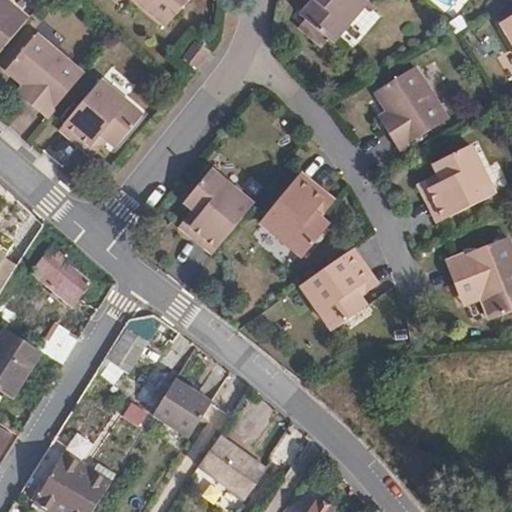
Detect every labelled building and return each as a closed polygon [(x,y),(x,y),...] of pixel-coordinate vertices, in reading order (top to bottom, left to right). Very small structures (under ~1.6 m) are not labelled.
[(0,0),(0,55),(30,20),(5,0),(0,0)] [(137,0),(169,26),(191,0),(137,0)] [(315,0),(316,1),(310,8),(302,16),(306,20),(330,41),(333,44),(370,2),(367,0),(315,0)] [(511,17),(503,23),(511,37),(511,17)] [(330,41),(306,20),(300,28),(323,49),(330,41)] [(27,100),(48,118),(85,75),(38,35),(8,70),(25,84),(34,93),(27,100)] [(199,70),(211,55),(198,43),(185,58),(199,70)] [(395,121),(385,128),(399,150),(448,120),(445,114),(416,68),(378,92),(389,111),(395,121)] [(103,82),(66,124),(77,133),(92,147),(102,136),(108,141),(117,149),(144,117),(103,82)] [(34,93),(25,84),(19,92),(27,100),(34,93)] [(379,118),(385,128),(395,121),(389,111),(379,118)] [(77,133),(66,124),(61,130),(75,141),(88,152),(92,147),(77,133)] [(92,147),(88,152),(94,157),(108,141),(102,136),(92,147)] [(431,188),(446,219),(496,195),(472,146),(435,165),(439,174),(443,182),(431,188)] [(220,249),(255,206),(212,170),(187,202),(196,210),(202,215),(193,226),(220,249)] [(302,174),(297,180),(324,201),(329,196),(302,174)] [(420,184),(423,192),(431,188),(443,182),(439,174),(420,184)] [(324,201),(297,180),(262,224),(304,258),(331,226),(320,218),(315,213),(324,201)] [(431,188),(423,192),(439,223),(446,219),(431,188)] [(315,213),(320,218),(335,201),(329,196),(324,201),(315,213)] [(182,227),(188,232),(193,226),(202,215),(196,210),(182,227)] [(188,232),(215,255),(220,249),(193,226),(188,232)] [(448,263),(461,296),(480,289),(484,298),(493,320),(511,312),(511,244),(510,238),(448,263)] [(51,240),(28,271),(69,304),(85,280),(64,261),(68,254),(51,240)] [(354,249),(349,254),(369,281),(374,278),(354,249)] [(349,254),(303,286),(335,331),(368,307),(362,298),(356,290),(369,281),(349,254)] [(356,290),(362,298),(379,285),(374,278),(369,281),(356,290)] [(480,289),(461,296),(465,307),(484,298),(480,289)] [(36,347),(0,324),(0,389),(7,394),(36,347)] [(121,388),(145,341),(123,329),(99,376),(121,388)] [(46,354),(59,362),(63,356),(71,345),(57,336),(46,354)] [(209,414),(173,391),(148,426),(185,450),(209,414)] [(0,424),(0,444),(8,430),(0,424)] [(220,443),(198,473),(244,506),(266,476),(220,443)] [(27,496),(52,511),(91,511),(110,483),(92,471),(59,449),(27,496)] [(92,471),(110,483),(116,474),(98,463),(92,471)]
